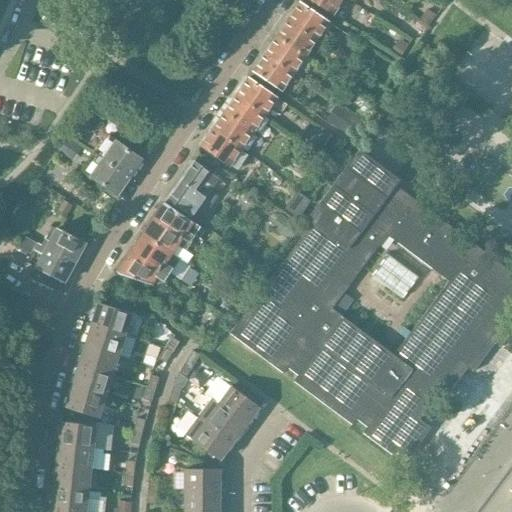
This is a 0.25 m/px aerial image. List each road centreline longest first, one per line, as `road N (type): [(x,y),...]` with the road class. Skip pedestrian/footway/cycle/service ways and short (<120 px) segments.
road 1 (residential): [(23,511),(35,427),(80,287),(271,0)]
road 2 (unknown): [(278,415),(310,418),(413,501),(511,356)]
road 3 (unknown): [(511,218),(462,174),(461,162),(466,145),(511,103)]
